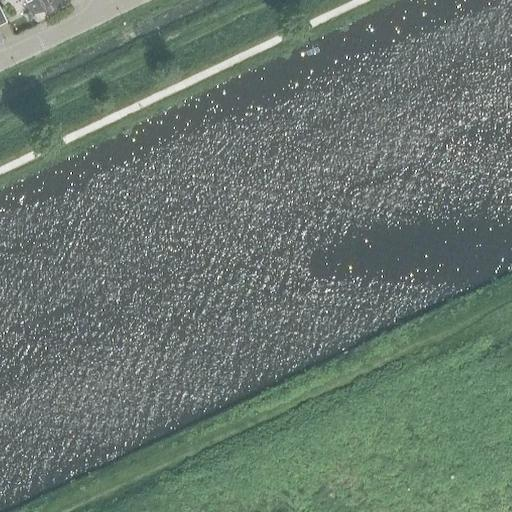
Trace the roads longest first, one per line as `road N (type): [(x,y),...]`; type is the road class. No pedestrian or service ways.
road 1 (track): [(60,511),(511,295)]
road 2 (residential): [(114,5),(0,62)]
